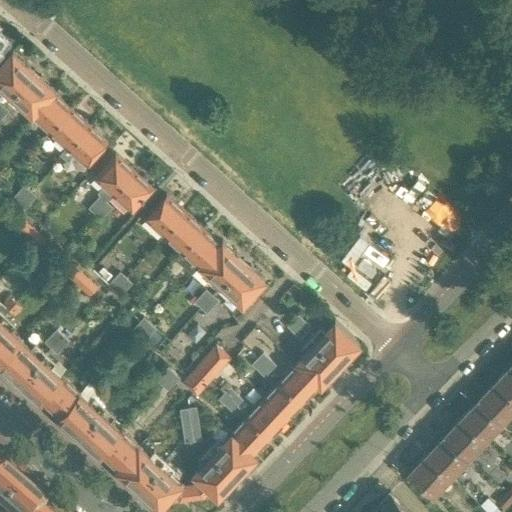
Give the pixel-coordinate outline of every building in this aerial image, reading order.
[(0,85),(0,92),(7,99),(34,69),(13,50),(0,63),(0,83),(1,85),(0,85)] [(33,113),(53,91),(55,88),(34,69),(7,99),(18,108),(22,103),(33,113)] [(33,113),(51,129),(71,107),(53,91),(33,113)] [(88,122),(71,107),(51,129),(68,145),(88,122)] [(88,122),(68,145),(59,154),(67,160),(75,151),(86,161),(106,138),(88,122)] [(89,207),(95,212),(107,199),(114,191),(134,169),(116,152),(95,174),(105,183),(97,192),(100,195),(89,207)] [(134,169),(114,191),(120,197),(132,208),(153,185),(134,169)] [(19,202),(30,190),(24,185),(13,198),(19,202)] [(19,202),(25,208),(36,195),(30,190),(19,202)] [(165,232),(185,210),(167,194),(147,216),(165,232)] [(107,199),(95,212),(101,218),(111,206),(113,204),(107,199)] [(182,248),(202,225),(185,210),(165,232),(182,248)] [(15,228),(21,233),(30,224),(24,218),(15,228)] [(30,224),(21,233),(28,239),(36,229),(30,224)] [(220,241),(202,225),(182,248),(200,264),(220,241)] [(36,229),(28,239),(34,244),(42,235),(36,229)] [(48,240),(42,235),(34,244),(40,250),(48,240)] [(222,239),(220,241),(200,264),(211,274),(207,279),(217,288),(243,258),(222,239)] [(55,246),(48,240),(40,250),(46,256),(55,246)] [(29,266),(36,258),(29,252),(22,260),(29,266)] [(65,272),(73,263),(67,257),(59,267),(65,272)] [(243,258),(217,288),(227,297),(231,292),(242,302),(265,277),(243,258)] [(79,268),(73,263),(65,272),(71,278),(79,268)] [(106,279),(111,273),(104,266),(98,272),(106,279)] [(86,274),(79,268),(71,278),(77,284),(86,274)] [(114,289),(126,276),(120,271),(109,284),(114,289)] [(86,274),(77,284),(83,289),(92,280),(86,274)] [(114,289),(120,294),(131,281),(126,276),(114,289)] [(92,280),(83,289),(89,295),(98,285),(92,280)] [(195,301),(200,306),(211,294),(205,289),(195,301)] [(217,299),(211,294),(200,306),(207,311),(217,299)] [(9,308),(16,301),(9,295),(2,303),(9,308)] [(22,306),(16,301),(9,308),(15,314),(22,306)] [(0,358),(20,337),(20,336),(10,328),(15,323),(4,313),(0,317),(0,358)] [(298,314),(293,320),(305,331),(306,330),(310,325),(298,314)] [(139,334),(150,322),(144,317),(133,329),(139,334)] [(288,325),(300,337),(305,331),(293,320),(288,325)] [(312,335),(311,336),(340,363),(359,342),(335,320),(325,330),(320,326),(312,335)] [(155,327),(150,322),(139,334),(144,339),(155,327)] [(51,346),(62,334),(57,328),(45,340),(51,346)] [(321,383),(340,363),(311,336),(312,335),(306,330),(305,331),(300,337),(297,340),(303,345),(302,346),(307,351),(297,361),(318,381),(321,383)] [(62,334),(51,346),(56,351),(68,339),(62,334)] [(0,358),(0,363),(18,380),(44,351),(35,342),(31,347),(20,337),(0,358)] [(197,392),(230,355),(216,343),(183,380),(197,392)] [(39,399),(41,396),(61,374),(51,365),(55,361),(44,351),(18,380),(39,399)] [(263,351),(257,358),(270,369),(275,363),(263,351)] [(264,375),(270,369),(257,358),(252,363),(264,375)] [(301,399),(318,381),(297,361),(286,373),(275,363),(270,369),(281,379),(280,379),(301,399)] [(511,361),(496,379),(511,394),(511,361)] [(82,374),(89,379),(100,368),(93,362),(82,374)] [(156,378),(162,383),(173,371),(168,366),(156,378)] [(179,376),(173,371),(162,383),(168,389),(179,376)] [(61,374),(41,396),(61,414),(80,392),(61,374)] [(280,379),(264,396),(286,416),(301,399),(280,379)] [(502,420),(511,409),(511,394),(496,379),(479,397),(502,420)] [(225,393),(237,404),(242,398),(230,387),(225,393)] [(58,416),(78,434),(105,405),(94,396),(90,401),(80,392),(61,414),(58,416)] [(231,410),(237,404),(225,393),(219,399),(231,410)] [(270,433),(286,416),(264,396),(248,414),(270,433)] [(479,397),(461,415),(485,438),(502,420),(479,397)] [(253,451),(270,433),(248,414),(237,404),(231,410),(242,421),(232,432),(253,451)] [(115,414),(105,405),(78,434),(98,452),(100,450),(120,428),(110,419),(115,414)] [(190,423),(198,422),(196,406),(188,407),(190,423)] [(183,424),(190,423),(188,407),(180,408),(183,424)] [(468,456),(485,438),(461,415),(444,434),(468,456)] [(200,438),(198,422),(190,423),(193,439),(200,438)] [(193,439),(190,423),(183,424),(185,440),(193,439)] [(100,450),(119,466),(139,444),(128,434),(120,428),(100,450)] [(208,448),(236,474),(255,453),(253,451),(232,432),(222,442),(217,437),(208,448)] [(468,456),(444,434),(426,452),(450,475),(468,456)] [(150,454),(139,444),(119,466),(117,469),(138,488),(164,459),(154,449),(150,454)] [(217,495),(236,474),(208,448),(199,457),(203,462),(194,473),(201,479),(197,483),(187,484),(187,497),(203,495),(210,488),(217,495)] [(432,493),(450,475),(426,452),(409,471),(432,493)] [(180,498),(187,497),(187,484),(183,485),(170,473),(174,468),(164,459),(138,488),(158,507),(172,491),(180,498)] [(0,511),(8,511),(27,491),(7,473),(5,476),(0,481),(0,511)] [(47,509),(27,491),(8,511),(44,511),(47,509)] [(410,511),(389,491),(368,511),(410,511)] [(505,507),(511,499),(505,493),(498,501),(505,507)] [(488,511),(489,511),(495,505),(496,504),(487,496),(480,504),(488,511)]
